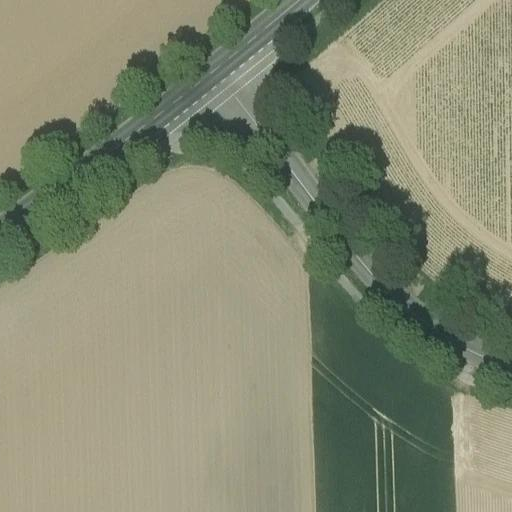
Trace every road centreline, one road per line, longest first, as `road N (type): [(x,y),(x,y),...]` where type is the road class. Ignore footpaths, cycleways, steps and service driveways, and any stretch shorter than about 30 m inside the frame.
road 1 (unclassified): [(208,74),(373,282),(455,346),(511,370)]
road 2 (primary): [(208,74),(0,233)]
